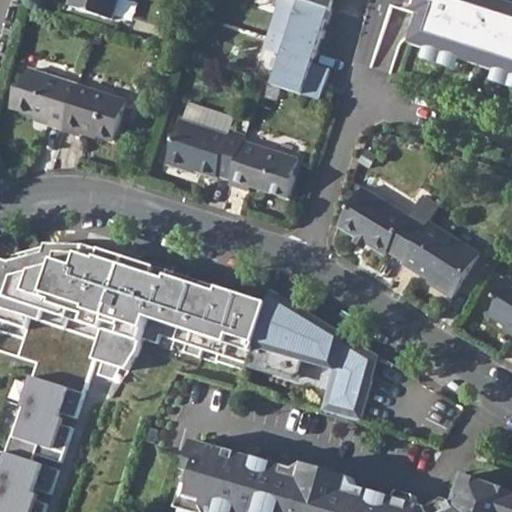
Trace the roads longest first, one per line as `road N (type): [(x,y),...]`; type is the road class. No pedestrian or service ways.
road 1 (residential): [(0,206),(50,193),(95,195),(304,266)]
road 2 (residential): [(304,266),(511,395)]
road 3 (residential): [(304,266),(365,78)]
